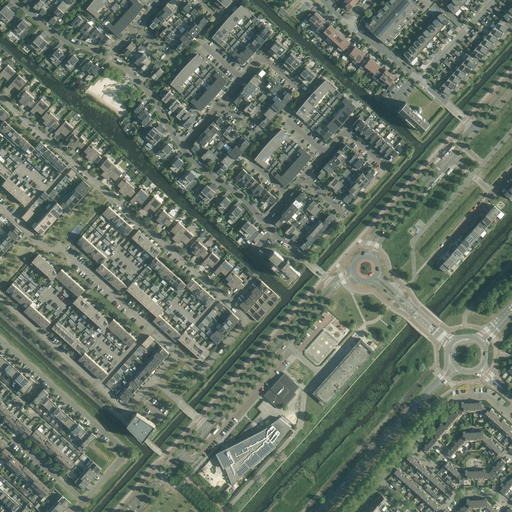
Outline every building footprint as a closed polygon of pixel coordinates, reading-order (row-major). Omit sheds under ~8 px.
[(45,2),(43,1),(41,0),(39,0),(40,0),(37,3),(37,2),(33,7),(36,9),(37,9),(38,9),(45,2)] [(72,5),(65,0),(60,0),(59,1),(61,3),(68,9),(71,7),(70,6),(71,5),(72,6),(72,5)] [(136,0),(131,0),(131,1),(134,4),(141,10),(144,6),(141,4),(140,3),(136,0)] [(179,9),(178,7),(170,0),(167,3),(168,4),(167,5),(166,4),(175,13),(179,9)] [(224,0),(218,6),(221,9),(222,8),(223,9),(222,10),(223,10),(225,7),(226,8),(226,9),(234,0),(233,0),(234,0),(233,0),(224,0)] [(353,6),(345,0),(342,4),(349,10),(353,6)] [(408,0),(390,0),(366,27),(386,45),(419,9),(408,0)] [(464,3),(460,0),(451,0),(452,0),(453,1),(452,2),(459,8),(464,3)] [(68,9),(61,3),(59,1),(56,5),(57,7),(65,13),(67,11),(66,10),(67,9),(68,10),(68,9)] [(93,1),(90,5),(97,11),(100,7),(93,1)] [(454,14),(459,8),(452,2),(451,3),(450,3),(447,5),(448,7),(447,8),(454,14)] [(115,12),(120,6),(116,3),(111,8),(115,12)] [(185,7),(182,10),(179,6),(178,7),(179,9),(181,11),(183,13),(185,14),(191,7),(190,6),(191,5),(188,3),(184,7),(185,7)] [(46,11),(49,8),(51,12),(53,10),(52,9),(49,7),(50,7),(48,5),(46,4),(40,11),(41,11),(40,12),(43,15),(47,11),(46,11)] [(134,4),(131,8),(138,14),(141,10),(134,4)] [(175,13),(166,4),(164,7),(164,8),(163,9),(163,8),(162,8),(172,17),(175,13)] [(238,8),(245,14),(244,14),(248,18),(252,13),(246,7),(245,8),(243,7),(244,7),(241,4),(238,8)] [(65,13),(57,7),(56,5),(52,9),(53,10),(61,17),(63,15),(63,14),(64,13),(64,14),(65,13)] [(97,18),(100,14),(97,11),(90,5),(87,9),(89,11),(90,11),(91,12),(97,18)] [(0,20),(0,21),(10,9),(7,7),(6,8),(5,7),(6,6),(4,8),(3,7),(0,9),(0,20)] [(131,8),(127,11),(135,18),(134,17),(138,14),(131,8)] [(172,17),(162,8),(160,11),(161,12),(160,13),(159,12),(166,19),(170,15),(171,17),(172,17)] [(186,15),(188,17),(190,19),(193,21),(194,22),(195,20),(191,18),(193,15),(194,15),(197,11),(194,8),(194,9),(192,8),(186,15)] [(245,14),(238,8),(234,12),(241,18),(244,14),(245,14)] [(10,9),(0,21),(2,19),(6,22),(6,23),(6,22),(7,23),(7,24),(14,16),(13,17),(12,16),(14,13),(13,14),(12,13),(13,12),(10,9)] [(49,21),(52,24),(53,23),(54,24),(61,17),(53,10),(51,12),(56,14),(53,17),(49,21)] [(127,11),(124,15),(131,22),(131,21),(134,18),(135,18),(127,11)] [(511,14),(508,11),(503,17),(510,23),(511,23),(511,14)] [(166,19),(159,12),(157,15),(157,16),(156,17),(156,16),(155,17),(163,23),(166,19)] [(241,18),(234,12),(230,16),(237,23),(241,18)] [(308,21),(313,25),(320,16),(316,12),(312,16),(310,13),(304,20),(307,22),(308,21)] [(80,13),(71,24),(73,26),(75,25),(76,26),(75,27),(78,25),(82,28),(86,23),(87,22),(88,21),(80,13)] [(438,18),(445,25),(450,19),(443,13),(441,14),(441,13),(437,16),(438,18)] [(124,15),(121,19),(128,25),(131,21),(131,22),(124,15)] [(237,23),(230,16),(226,21),(233,27),(237,23)] [(320,16),(313,25),(317,28),(316,30),(318,33),(324,26),(322,24),(325,20),(320,16)] [(151,25),(150,26),(153,29),(157,24),(156,24),(159,21),(162,26),(163,24),(163,23),(155,17),(150,24),(151,25)] [(201,22),(198,24),(195,20),(194,22),(202,29),(207,22),(206,21),(207,20),(204,17),(200,21),(201,22)] [(19,36),(19,37),(26,29),(24,28),(28,24),(28,23),(27,24),(24,21),(24,22),(23,21),(24,20),(23,20),(22,21),(20,18),(21,18),(20,18),(12,27),(13,27),(15,29),(17,30),(15,32),(19,36)] [(433,23),(440,30),(445,25),(438,18),(437,19),(436,19),(432,22),(433,23)] [(121,19),(117,23),(124,29),(127,25),(128,26),(128,25),(121,19)] [(500,20),(496,26),(503,32),(503,31),(505,32),(507,29),(506,28),(508,27),(500,20)] [(202,29),(194,22),(193,21),(192,21),(194,23),(191,27),(198,33),(200,30),(201,29),(202,29)] [(233,27),(226,21),(222,25),(229,31),(233,27)] [(87,22),(86,23),(82,28),(80,30),(83,32),(84,31),(85,32),(84,33),(87,31),(88,31),(91,34),(96,29),(87,22)] [(262,22),(258,26),(262,30),(269,36),(272,32),(269,30),(267,29),(268,28),(262,22)] [(110,23),(107,27),(113,32),(114,32),(115,33),(115,34),(117,36),(121,33),(114,26),(110,23)] [(114,26),(121,33),(124,29),(117,23),(114,26)] [(429,28),(428,29),(435,35),(440,30),(433,23),(432,25),(431,24),(427,27),(429,28)] [(159,34),(163,37),(163,36),(165,37),(171,30),(169,28),(167,27),(163,24),(162,26),(166,28),(164,31),(163,30),(159,34)] [(229,31),(222,25),(219,29),(226,35),(229,31)] [(327,29),(324,26),(318,33),(321,35),(323,34),(327,37),(335,29),(330,25),(327,29)] [(503,32),(496,26),(491,31),(498,37),(500,38),(502,34),(502,33),(503,32)] [(198,33),(191,27),(187,30),(185,29),(194,37),(197,35),(196,34),(197,33),(198,33)] [(96,28),(96,29),(91,34),(89,36),(92,38),(93,37),(94,38),(93,39),(93,40),(96,37),(97,38),(98,36),(101,39),(105,35),(96,28)] [(194,37),(185,29),(182,33),(191,41),(193,39),(193,38),(194,37)] [(226,35),(219,29),(215,33),(222,40),(222,39),(224,41),(227,37),(226,35)] [(335,29),(327,37),(332,42),(341,33),(338,31),(338,32),(335,29)] [(435,35),(428,29),(427,30),(426,29),(423,32),(424,34),(423,34),(430,41),(435,35)] [(262,30),(258,34),(265,40),(269,36),(262,30)] [(172,38),(175,36),(178,40),(179,38),(178,37),(176,35),(174,33),(172,31),(166,38),(167,39),(166,40),(169,43),(173,39),(172,38)] [(498,37),(491,31),(486,36),(493,43),(494,42),(495,43),(498,39),(497,39),(498,37)] [(191,41),(182,33),(178,37),(179,38),(187,45),(190,42),(189,42),(190,41),(191,41)] [(222,40),(215,33),(212,37),(214,40),(215,39),(216,40),(215,41),(218,44),(218,43),(222,46),(225,43),(224,41),(222,39),(222,40)] [(341,33),(332,42),(338,47),(345,38),(342,36),(343,35),(341,33)] [(106,34),(105,35),(101,39),(98,42),(101,44),(102,43),(103,44),(102,46),(103,46),(105,43),(106,44),(110,47),(114,42),(106,34)] [(265,40),(258,34),(254,38),(261,44),(265,40)] [(430,41),(423,34),(422,35),(421,35),(418,38),(419,39),(418,40),(426,46),(430,41)] [(33,50),(43,39),(40,37),(40,38),(38,37),(39,36),(39,35),(37,38),(36,37),(36,36),(29,44),(30,43),(31,45),(35,48),(33,50)] [(493,43),(486,36),(481,42),(488,48),(489,48),(490,48),(493,45),(492,44),(493,43)] [(179,51),(181,51),(187,45),(179,38),(178,40),(182,42),(180,45),(179,45),(175,49),(179,52),(179,51)] [(261,44),(254,38),(251,42),(249,41),(257,49),(261,44)] [(345,38),(338,47),(342,51),(341,53),(344,55),(349,49),(347,46),(350,43),(345,38)] [(43,39),(33,50),(33,51),(34,50),(39,55),(38,55),(39,55),(47,46),(46,46),(45,45),(47,43),(46,44),(45,43),(46,42),(43,39)] [(277,39),(269,47),(271,49),(270,50),(271,51),(270,52),(273,55),(282,44),(277,39)] [(426,46),(418,40),(417,41),(417,40),(413,43),(414,44),(414,45),(421,51),(426,46)] [(257,49),(249,41),(245,45),(253,53),(257,49)] [(125,53),(128,56),(132,52),(131,51),(136,46),(131,42),(124,50),(126,52),(125,53)] [(488,48),(481,42),(476,47),(483,54),(484,53),(485,54),(488,50),(487,49),(488,48)] [(282,44),(273,55),(275,57),(276,56),(278,57),(279,56),(281,57),(288,49),(282,44)] [(253,53),(245,45),(246,47),(243,51),(250,57),(253,53)] [(421,51),(414,45),(412,46),(412,45),(408,48),(409,50),(416,57),(421,51)] [(55,65),(62,57),(61,58),(60,56),(63,52),(60,50),(59,50),(58,49),(59,48),(58,49),(56,47),(56,46),(47,55),(48,56),(48,55),(50,57),(50,58),(51,58),(52,59),(51,61),(55,65)] [(352,51),(349,49),(344,55),(347,58),(348,56),(353,60),(360,51),(355,47),(352,51)] [(483,54),(476,47),(471,53),(479,59),(479,58),(481,59),(483,55),(482,55),(483,54)] [(416,57),(409,50),(408,52),(407,51),(403,54),(404,55),(404,56),(411,62),(416,57)] [(250,57),(243,51),(239,55),(246,61),(250,57)] [(359,67),(365,60),(362,58),(365,54),(360,51),(353,60),(352,62),(359,67)] [(239,55),(236,52),(232,56),(236,59),(235,59),(238,62),(239,61),(240,62),(242,65),(246,61),(239,55)] [(292,52),(284,60),(286,62),(284,63),(286,64),(285,66),(287,68),(297,57),(292,52)] [(70,72),(77,64),(76,64),(75,63),(78,59),(75,56),(74,57),(73,56),(74,55),(73,56),(71,54),(71,53),(63,62),(66,64),(65,65),(66,64),(67,66),(66,67),(70,71),(70,72)] [(140,65),(148,57),(143,53),(139,58),(135,62),(138,65),(139,64),(140,65)] [(197,54),(194,57),(200,63),(204,67),(207,63),(201,57),(201,58),(199,56),(197,54)] [(469,56),(464,61),(471,68),(471,67),(473,68),(475,64),(474,64),(476,62),(469,56)] [(148,57),(140,65),(142,67),(141,68),(144,70),(148,66),(152,61),(148,57)] [(194,57),(190,61),(197,67),(200,63),(194,57)] [(297,57),(287,68),(290,71),(291,69),(292,71),(294,69),(295,70),(303,62),(297,57)] [(85,58),(78,67),(81,70),(83,69),(84,70),(92,62),(90,60),(89,61),(85,58)] [(367,62),(365,60),(359,67),(362,70),(364,68),(368,71),(375,62),(370,58),(367,62)] [(190,61),(187,65),(194,71),(197,67),(190,61)] [(471,68),(464,61),(459,67),(466,73),(467,72),(468,73),(470,69),(471,68)] [(92,62),(84,70),(87,73),(89,72),(90,73),(98,65),(96,63),(95,65),(92,62)] [(375,62),(368,71),(373,75),(372,77),(375,79),(380,72),(377,70),(380,66),(375,62)] [(8,65),(0,73),(0,79),(4,76),(8,80),(16,72),(8,65)] [(101,68),(98,65),(90,73),(94,76),(95,75),(97,77),(104,68),(102,66),(101,68)] [(187,65),(183,68),(190,75),(194,71),(187,65)] [(306,65),(299,74),(300,75),(299,76),(300,78),(299,79),(302,81),(312,70),(306,65)] [(466,73),(459,67),(454,72),(461,78),(462,78),(463,79),(466,75),(465,74),(466,73)] [(155,72),(151,77),(154,79),(155,79),(157,80),(164,72),(160,68),(155,73),(155,72)] [(183,68),(180,72),(187,78),(190,75),(183,68)] [(260,69),(254,76),(262,83),(263,81),(259,79),(261,76),(262,76),(266,72),(262,69),(262,70),(260,69)] [(312,70),(302,81),(305,84),(306,83),(307,84),(309,82),(310,84),(317,75),(312,70)] [(382,85),(391,74),(386,70),(383,74),(380,72),(375,79),(382,85)] [(180,72),(177,76),(184,82),(187,78),(180,72)] [(217,72),(214,76),(218,79),(225,85),(227,81),(226,79),(225,79),(223,78),(224,78),(217,72)] [(461,78),(454,72),(449,77),(456,84),(457,83),(458,84),(461,80),(460,80),(461,78)] [(396,77),(391,74),(382,85),(390,91),(395,84),(392,82),(396,77)] [(19,75),(8,86),(11,89),(15,86),(19,90),(28,80),(23,75),(22,77),(19,75)] [(177,76),(173,80),(180,86),(184,82),(177,76)] [(262,83),(254,76),(252,78),(252,79),(251,80),(250,80),(257,86),(261,82),(263,84),(262,83)] [(456,84),(449,77),(444,83),(452,89),(452,88),(454,89),(456,86),(455,85),(456,84)] [(203,81),(199,78),(194,83),(198,87),(203,81)] [(269,83),(266,85),(263,81),(262,83),(263,84),(265,86),(267,88),(269,90),(275,83),(274,82),(275,81),(272,78),(268,82),(269,83)] [(218,79),(214,83),(221,89),(225,85),(218,79)] [(180,86),(173,80),(170,84),(173,86),(173,85),(175,87),(174,87),(180,93),(184,89),(180,86)] [(257,86),(250,80),(248,82),(248,83),(247,84),(254,90),(257,86)] [(322,83),(321,83),(328,90),(332,93),(335,89),(336,88),(330,83),(329,84),(327,82),(328,82),(325,80),(322,83)] [(214,83),(211,86),(218,92),(221,89),(214,83)] [(328,90),(321,83),(318,87),(325,94),(328,90)] [(452,89),(444,83),(439,88),(447,95),(447,94),(449,95),(451,91),(450,90),(452,89)] [(254,90),(247,84),(244,86),(245,87),(244,88),(243,88),(250,94),(254,90)] [(270,91),(272,92),(274,94),(278,97),(279,95),(275,93),(277,90),(278,91),(281,87),(278,84),(278,85),(276,84),(270,91)] [(211,86),(208,90),(214,96),(218,92),(211,86)] [(25,87),(18,95),(21,98),(19,100),(22,103),(31,93),(25,87)] [(166,103),(169,100),(169,99),(172,96),(173,95),(165,87),(160,92),(164,95),(164,96),(162,99),(163,98),(164,99),(163,101),(166,103)] [(325,94),(318,87),(314,92),(321,98),(325,94)] [(250,94),(243,88),(241,91),(240,92),(239,92),(247,99),(248,100),(249,100),(247,98),(250,94)] [(208,90),(204,94),(211,100),(214,96),(208,90)] [(240,99),(243,97),(246,101),(247,99),(239,92),(234,99),(235,100),(234,101),(237,104),(241,100),(240,99)] [(285,97),(282,100),(279,95),(278,97),(278,98),(286,104),(291,97),(290,96),(291,95),(288,92),(284,97),(285,97)] [(321,98),(314,92),(310,96),(317,102),(321,98)] [(31,93),(22,103),(26,106),(28,104),(31,107),(38,99),(31,93)] [(204,94),(201,98),(208,104),(211,100),(204,94)] [(180,103),(172,96),(169,99),(169,100),(172,103),(171,104),(171,105),(169,108),(170,107),(172,108),(171,109),(173,111),(175,110),(175,109),(179,104),(180,103)] [(317,102),(310,96),(306,100),(313,106),(317,102)] [(352,103),(346,97),(342,102),(344,103),(353,111),(356,107),(353,105),(351,104),(352,103)] [(194,98),(191,102),(197,107),(199,108),(198,109),(201,111),(204,108),(197,102),(197,101),(194,98)] [(197,101),(197,102),(204,108),(208,104),(201,98),(197,101)] [(286,104),(278,98),(275,102),(282,108),(284,106),(284,105),(285,104),(286,104)] [(41,99),(31,111),(34,113),(37,110),(42,114),(51,104),(46,99),(44,101),(41,99)] [(255,105),(253,104),(251,102),(248,100),(247,99),(246,101),(250,103),(248,106),(247,106),(244,110),(247,112),(248,112),(249,113),(255,106),(255,105)] [(313,106),(306,100),(303,104),(310,111),(313,106)] [(142,102),(134,111),(136,112),(135,113),(138,116),(146,108),(142,105),(144,104),(142,102)] [(282,108),(275,102),(271,106),(270,104),(269,104),(279,112),(281,110),(280,109),(281,108),(282,109),(282,108)] [(421,116),(418,113),(420,111),(421,110),(421,109),(420,108),(419,108),(418,108),(418,109),(418,110),(416,111),(415,110),(406,102),(405,103),(405,102),(401,106),(401,107),(398,110),(398,111),(412,123),(410,125),(411,125),(412,123),(422,132),(421,131),(424,127),(426,129),(425,128),(424,127),(428,123),(429,124),(429,123),(421,116)] [(353,111),(344,103),(340,108),(342,109),(349,115),(353,111)] [(188,112),(179,104),(175,109),(175,110),(178,112),(178,113),(179,113),(176,116),(177,116),(178,115),(179,116),(178,117),(180,120),(182,118),(187,113),(188,112)] [(279,112),(269,104),(266,108),(275,116),(277,114),(277,113),(278,112),(278,113),(279,112)] [(310,111),(303,104),(299,109),(306,115),(310,111)] [(256,114),(259,111),(262,115),(263,113),(262,112),(260,110),(258,108),(256,107),(250,114),(251,114),(250,115),(253,118),(257,114),(256,114)] [(146,108),(138,116),(140,118),(140,117),(143,120),(149,114),(146,111),(147,109),(146,108)] [(275,116),(266,108),(262,112),(263,113),(271,120),(274,118),(273,117),(274,116),(275,117),(275,116)] [(49,109),(42,117),(45,120),(43,122),(47,125),(56,115),(49,109)] [(306,115),(299,109),(296,113),(298,115),(299,115),(300,116),(299,117),(302,119),(302,118),(306,122),(309,118),(306,115)] [(349,115),(342,109),(338,113),(345,120),(349,115)] [(5,111),(0,116),(0,118),(3,121),(4,121),(6,119),(9,114),(5,111)] [(345,120),(338,113),(336,112),(333,116),(341,124),(345,120)] [(195,120),(187,113),(182,118),(185,121),(186,122),(183,124),(184,125),(185,124),(186,125),(185,126),(188,128),(195,120)] [(265,127),(271,120),(263,113),(262,115),(266,118),(264,120),(263,120),(260,124),(263,127),(264,126),(265,127)] [(143,120),(142,122),(143,124),(144,123),(147,126),(153,120),(150,117),(151,115),(149,114),(143,120)] [(56,115),(47,125),(50,128),(52,126),(55,129),(62,121),(56,115)] [(341,124),(333,116),(329,120),(338,128),(341,124)] [(218,117),(211,123),(219,130),(221,128),(216,126),(219,123),(219,124),(223,120),(220,117),(219,118),(218,117)] [(359,118),(353,124),(356,127),(355,129),(357,130),(358,129),(366,120),(364,122),(363,120),(362,121),(359,118)] [(65,120),(55,132),(58,135),(61,132),(66,136),(73,128),(65,120)] [(338,128),(329,120),(325,124),(334,132),(338,128)] [(358,129),(361,132),(360,133),(362,135),(363,133),(371,125),(370,125),(369,126),(367,124),(369,123),(366,120),(358,129)] [(219,130),(211,123),(209,126),(210,126),(209,128),(208,127),(215,134),(219,130)] [(7,124),(0,132),(0,133),(4,136),(11,127),(7,124)] [(334,132),(325,124),(321,129),(330,136),(334,132)] [(226,130),(224,133),(221,128),(219,130),(223,134),(225,135),(226,137),(227,137),(233,130),(232,129),(233,128),(229,125),(226,130)] [(363,133),(366,136),(365,137),(367,139),(368,138),(374,131),(372,129),(374,128),(371,125),(363,133)] [(11,127),(4,136),(7,140),(15,131),(11,127)] [(150,128),(143,137),(148,142),(158,131),(155,128),(154,129),(153,129),(154,127),(152,130),(150,128)] [(215,134),(208,127),(205,130),(206,130),(205,132),(204,131),(213,139),(212,138),(215,134)] [(330,136),(321,129),(320,127),(316,131),(320,134),(319,135),(322,137),(323,136),(324,137),(324,138),(326,140),(330,136)] [(283,132),(284,131),(281,129),(278,132),(285,139),(284,139),(288,142),(291,138),(285,133),(283,132)] [(15,131),(7,140),(11,143),(19,134),(15,131)] [(73,131),(66,139),(70,142),(68,144),(71,147),(73,145),(81,136),(81,135),(80,137),(73,131)] [(158,131),(148,142),(154,147),(161,138),(160,137),(162,135),(162,134),(161,135),(160,134),(161,133),(158,131)] [(213,139),(204,131),(202,134),(201,136),(201,135),(200,135),(210,143),(213,139)] [(228,138),(230,140),(231,142),(232,141),(234,144),(235,145),(237,143),(232,140),(235,138),(239,134),(236,131),(235,132),(234,131),(228,138)] [(368,138),(371,140),(370,142),(372,143),(373,142),(380,134),(379,135),(377,133),(377,134),(374,131),(368,138)] [(285,139),(278,132),(274,136),(281,142),(284,139),(285,139)] [(390,133),(385,137),(390,142),(394,137),(390,133)] [(19,134),(11,143),(15,146),(23,138),(19,134)] [(373,142),(376,145),(375,146),(376,148),(378,146),(384,139),(382,138),(383,136),(380,134),(373,142)] [(210,143),(200,135),(198,138),(199,138),(198,140),(197,139),(205,146),(206,148),(206,147),(204,146),(208,142),(209,144),(210,143)] [(73,145),(76,147),(78,145),(82,148),(86,143),(84,141),(85,139),(81,136),(73,145)] [(281,142),(274,136),(271,140),(278,146),(281,142)] [(23,138),(15,146),(19,150),(26,141),(23,138)] [(192,148),(191,149),(195,151),(198,147),(200,144),(203,148),(205,146),(197,139),(191,147),(192,148)] [(378,146),(381,149),(380,151),(381,152),(383,151),(382,151),(389,144),(387,142),(387,143),(384,140),(384,139),(378,146)] [(242,144),(240,147),(237,143),(235,145),(243,152),(249,144),(248,144),(249,143),(245,140),(242,144)] [(278,146),(271,140),(267,144),(274,150),(278,146)] [(22,153),(30,144),(26,141),(19,150),(22,153)] [(40,142),(34,148),(33,149),(34,149),(37,152),(44,145),(40,142)] [(165,142),(159,148),(162,151),(160,153),(166,158),(171,153),(169,152),(172,148),(172,147),(172,148),(169,145),(169,146),(167,145),(168,144),(167,145),(165,142)] [(91,143),(84,151),(88,154),(86,156),(89,159),(98,149),(91,143)] [(30,144),(22,153),(26,157),(34,149),(33,149),(34,148),(30,144)] [(243,152),(235,145),(234,144),(236,145),(232,149),(240,156),(242,153),(241,153),(242,151),(243,152)] [(274,150),(267,144),(264,148),(271,154),(274,150)] [(344,144),(338,151),(345,157),(346,158),(347,156),(343,154),(346,150),(347,150),(349,147),(346,144),(345,145),(344,144)] [(382,151),(383,151),(386,154),(384,155),(386,157),(388,155),(387,155),(395,147),(394,148),(392,147),(389,144),(382,151)] [(44,145),(37,152),(41,155),(39,157),(40,157),(47,149),(44,145)] [(205,153),(201,157),(204,160),(205,159),(206,160),(212,153),(210,151),(209,150),(208,150),(206,148),(205,146),(203,148),(208,151),(205,153)] [(308,153),(301,147),(298,151),(302,154),(309,160),(311,156),(309,154),(309,155),(307,153),(308,153)] [(387,155),(388,155),(391,158),(389,159),(391,161),(399,153),(397,151),(398,150),(395,147),(387,155)] [(271,154),(264,148),(261,151),(267,158),(271,154)] [(47,149),(40,157),(43,161),(51,152),(47,149)] [(98,149),(89,159),(92,162),(94,159),(97,163),(102,158),(99,156),(101,154),(97,150),(98,149)] [(240,156),(232,149),(229,153),(236,160),(238,157),(239,155),(239,156),(240,156)] [(267,158),(261,151),(257,155),(264,161),(267,158)] [(345,157),(338,151),(335,154),(336,154),(335,155),(334,155),(343,163),(341,161),(345,157)] [(51,152),(43,161),(45,159),(49,162),(47,164),(55,155),(51,152)] [(236,160),(229,153),(225,157),(232,164),(235,161),(234,161),(235,159),(236,160)] [(352,158),(350,160),(347,156),(346,158),(349,161),(351,163),(353,165),(359,158),(358,157),(359,156),(356,153),(352,157),(352,158)] [(207,163),(211,166),(214,161),(216,158),(219,163),(221,161),(220,160),(217,158),(217,157),(215,156),(213,154),(207,161),(208,162),(207,163)] [(302,154),(298,158),(305,164),(309,160),(302,154)] [(55,155),(47,164),(51,167),(59,159),(55,155)] [(264,161),(257,155),(254,159),(257,161),(259,162),(258,162),(264,168),(268,164),(264,161)] [(343,163),(334,155),(331,157),(332,158),(331,159),(330,159),(339,167),(343,163)] [(176,156),(169,163),(170,163),(172,165),(170,168),(171,167),(175,171),(174,171),(175,172),(175,171),(177,173),(176,173),(182,167),(181,168),(179,166),(183,162),(180,160),(179,160),(178,159),(179,158),(178,159),(175,157),(176,156)] [(232,164),(225,157),(222,161),(220,160),(221,161),(229,168),(231,165),(230,165),(232,163),(232,164)] [(107,158),(100,166),(105,170),(101,174),(105,177),(115,165),(107,158)] [(305,164),(298,158),(295,162),(302,168),(305,164)] [(59,159),(51,167),(51,168),(53,166),(56,169),(55,171),(63,162),(59,159)] [(339,167),(330,159),(328,161),(329,162),(328,163),(327,163),(334,169),(337,166),(339,167)] [(354,166),(356,168),(358,169),(361,171),(361,172),(363,170),(359,168),(362,164),(363,164),(365,162),(362,159),(361,160),(360,159),(354,166)] [(222,174),(229,168),(221,161),(219,163),(224,165),(221,168),(221,167),(217,171),(220,174),(221,173),(222,174)] [(63,162),(55,171),(59,174),(67,166),(63,162)] [(302,168),(295,162),(292,165),(298,172),(302,168)] [(334,169),(327,163),(324,166),(325,166),(324,167),(323,167),(330,174),(334,169)] [(9,168),(5,165),(0,170),(0,174),(2,176),(9,168)] [(123,172),(115,165),(105,177),(108,180),(111,176),(116,180),(123,172)] [(298,172),(292,165),(288,169),(295,175),(298,172)] [(323,167),(317,174),(319,175),(318,176),(321,179),(323,176),(327,172),(329,176),(331,174),(330,174),(323,167)] [(370,170),(366,175),(363,170),(361,172),(369,179),(375,172),(374,171),(375,170),(372,167),(369,170),(370,170)] [(2,176),(5,180),(7,178),(8,178),(12,173),(13,172),(9,168),(2,176)] [(75,174),(71,169),(67,174),(72,178),(75,174)] [(192,179),(195,175),(192,173),(191,173),(190,172),(191,171),(190,172),(188,170),(188,169),(180,178),(180,179),(180,178),(183,180),(182,181),(183,181),(183,180),(184,182),(183,184),(187,187),(187,188),(190,190),(190,191),(197,183),(196,183),(194,181),(194,180),(193,181),(192,179)] [(243,179),(247,181),(247,182),(251,176),(243,169),(236,177),(238,179),(239,178),(241,180),(242,178),(243,179)] [(295,175),(288,169),(285,173),(292,179),(295,175)] [(369,179),(361,172),(361,171),(360,172),(362,173),(359,177),(357,175),(366,184),(368,181),(367,180),(369,179),(369,180),(369,179)] [(281,177),(278,173),(275,177),(281,183),(281,182),(283,184),(282,184),(285,186),(288,183),(281,177)] [(292,179),(285,173),(281,177),(288,183),(292,179)] [(330,182),(327,185),(330,188),(331,187),(332,188),(338,181),(337,179),(335,177),(331,174),(329,176),(334,178),(330,182)] [(366,184),(357,175),(353,179),(362,188),(365,185),(364,184),(365,183),(366,184)] [(260,184),(251,176),(247,182),(247,181),(244,184),(246,187),(248,185),(249,187),(251,185),(251,186),(253,184),(256,187),(260,184)] [(125,177),(118,185),(121,188),(119,190),(122,193),(131,183),(125,177)] [(5,180),(3,182),(1,184),(2,185),(5,188),(11,181),(8,178),(7,178),(5,180)] [(362,188),(353,179),(355,181),(351,185),(359,192),(361,189),(360,188),(361,187),(362,188)] [(83,180),(79,184),(86,191),(90,187),(83,180)] [(11,181),(5,188),(9,191),(15,184),(11,181)] [(334,190),(337,193),(339,191),(339,190),(343,186),(345,190),(347,188),(343,185),(344,185),(342,183),(340,182),(333,189),(334,190)] [(131,183),(122,193),(126,196),(128,194),(131,197),(138,189),(131,183)] [(15,184),(9,191),(13,195),(19,188),(15,184)] [(86,191),(79,184),(75,189),(83,196),(86,191)] [(268,191),(260,184),(256,187),(252,192),(255,194),(256,193),(257,194),(259,193),(260,193),(263,196),(268,191)] [(201,200),(211,189),(208,186),(207,188),(206,187),(207,186),(207,185),(205,188),(204,187),(204,186),(196,195),(201,200)] [(359,192),(351,185),(348,189),(355,195),(357,193),(357,192),(358,191),(358,192),(359,192)] [(19,188),(13,195),(16,198),(23,191),(19,188)] [(141,188),(131,200),(134,203),(137,199),(142,204),(151,194),(145,189),(144,191),(141,188)] [(346,196),(343,199),(346,202),(347,201),(348,202),(355,195),(348,189),(347,188),(345,190),(350,193),(346,197),(346,196)] [(83,196),(75,189),(71,193),(69,191),(79,200),(83,196)] [(211,189),(201,200),(202,200),(207,205),(206,205),(207,205),(215,196),(214,196),(213,195),(215,193),(215,192),(214,194),(213,193),(214,191),(211,189)] [(23,191),(16,198),(20,202),(27,195),(23,191)] [(49,196),(48,195),(44,191),(40,196),(45,200),(49,196)] [(56,195),(55,193),(52,191),(48,195),(49,196),(52,199),(56,195)] [(79,200),(69,191),(66,196),(75,204),(79,200)] [(276,199),(268,191),(263,196),(260,199),(263,201),(264,200),(266,202),(267,200),(268,201),(269,199),(273,202),(276,199)] [(509,202),(511,198),(511,195),(507,191),(503,196),(509,202)] [(302,192),(295,198),(303,205),(305,203),(300,201),(304,197),(307,195),(304,192),(303,193),(302,192)] [(27,195),(20,202),(24,205),(30,198),(27,195)] [(223,195),(215,204),(215,205),(215,204),(218,206),(217,207),(218,207),(220,208),(218,210),(222,214),(229,206),(228,207),(227,205),(230,201),(227,199),(225,198),(226,197),(225,198),(223,196),(223,195)] [(45,200),(40,196),(36,200),(39,203),(41,204),(45,200)] [(75,204),(66,196),(62,200),(71,208),(75,204)] [(154,196),(144,208),(147,211),(150,207),(155,211),(162,203),(154,196)] [(303,205),(295,198),(293,201),(292,203),(292,202),(291,202),(300,210),(301,210),(299,209),(302,205),(304,207),(304,206),(303,205)] [(62,200),(58,204),(64,209),(67,213),(71,208),(62,200)] [(311,204),(307,208),(305,203),(303,205),(304,206),(307,209),(306,209),(308,210),(310,212),(316,205),(315,204),(316,203),(313,200),(311,203),(311,204)] [(58,204),(56,202),(52,207),(51,205),(60,214),(64,209),(58,204)] [(300,210),(291,202),(289,205),(290,205),(289,207),(288,206),(297,214),(300,210)] [(235,204),(226,214),(227,213),(229,215),(229,216),(231,217),(230,219),(234,223),(233,223),(234,223),(241,215),(240,215),(240,216),(238,214),(242,210),(241,210),(239,208),(238,208),(237,207),(238,206),(237,207),(234,205),(235,205),(235,204)] [(60,214),(51,205),(47,209),(56,218),(60,214)] [(501,211),(494,205),(490,210),(496,216),(501,211)] [(101,215),(105,219),(113,210),(109,207),(109,206),(101,215)] [(297,214),(288,206),(285,209),(286,210),(285,211),(284,210),(291,217),(295,213),(297,215),(297,214)] [(311,213),(313,215),(315,217),(315,216),(319,220),(321,218),(316,215),(320,211),(320,212),(323,209),(320,206),(319,207),(318,206),(311,213)] [(30,217),(33,213),(29,208),(25,213),(30,217)] [(56,218),(47,209),(43,214),(52,222),(56,218)] [(156,219),(160,222),(169,212),(168,213),(163,210),(162,211),(159,209),(155,214),(158,217),(156,219)] [(113,210),(105,219),(109,222),(117,214),(113,210)] [(291,217),(284,210),(282,213),(282,214),(281,215),(281,214),(288,221),(291,217)] [(492,221),(496,216),(490,210),(485,215),(492,221)] [(169,212),(160,222),(163,225),(165,223),(168,226),(175,218),(169,212)] [(30,217),(25,213),(21,217),(26,221),(30,217)] [(52,222),(43,214),(39,218),(49,226),(52,222)] [(117,214),(109,222),(113,226),(121,217),(117,214)] [(275,224),(278,226),(281,224),(280,223),(284,219),(287,223),(288,222),(288,221),(281,214),(275,222),(276,223),(275,224)] [(327,218),(323,222),(321,218),(319,220),(320,220),(327,227),(332,220),(331,219),(332,218),(329,215),(327,217),(327,218)] [(488,226),(492,221),(485,215),(481,220),(488,226)] [(121,217),(113,226),(117,230),(125,221),(121,217)] [(49,226),(39,218),(41,220),(37,224),(45,231),(49,226)] [(327,227),(320,220),(316,224),(314,223),(323,231),(326,228),(325,228),(326,226),(327,227)] [(484,230),(488,226),(481,220),(477,224),(484,230)] [(125,221),(117,230),(121,233),(129,224),(125,221)] [(244,222),(236,231),(237,231),(242,236),(252,225),(249,222),(248,223),(247,222),(248,221),(245,224),(244,223),(244,222)] [(172,238),(175,241),(188,227),(186,228),(178,222),(171,230),(176,234),(172,238)] [(287,229),(285,232),(288,235),(289,234),(290,235),(296,228),(294,226),(292,225),(288,222),(287,223),(291,226),(288,230),(287,229)] [(323,231),(314,223),(311,227),(320,235),(322,232),(321,232),(322,231),(323,231)] [(13,224),(9,228),(18,236),(21,232),(13,224)] [(45,231),(37,224),(33,228),(41,235),(45,231)] [(129,224),(121,233),(125,237),(133,228),(129,224)] [(479,235),(484,230),(477,224),(473,229),(479,235)] [(252,225),(242,236),(247,240),(247,241),(255,232),(254,231),(256,229),(256,228),(255,229),(254,228),(255,227),(252,225)] [(188,227),(175,241),(178,243),(182,240),(186,244),(194,236),(190,232),(192,230),(188,227)] [(320,235),(311,227),(307,231),(316,239),(318,236),(319,235),(320,235)] [(18,236),(9,228),(11,230),(7,233),(5,232),(14,240),(18,236)] [(291,238),(294,241),(297,238),(296,238),(300,233),(303,238),(304,236),(303,235),(301,233),(301,232),(299,231),(297,229),(291,236),(292,237),(291,238)] [(475,240),(479,235),(473,229),(469,234),(475,240)] [(130,239),(134,242),(142,234),(138,230),(130,239)] [(316,239),(307,231),(303,235),(304,236),(312,243),(315,240),(314,240),(315,239),(316,239)] [(14,240),(5,232),(2,236),(10,244),(14,240)] [(142,234),(134,242),(138,246),(146,237),(142,234)] [(475,240),(469,234),(465,238),(471,244),(475,240)] [(77,242),(81,246),(87,239),(83,235),(76,242),(77,242)] [(10,244),(2,236),(0,237),(0,241),(7,248),(10,244)] [(303,244),(301,246),(304,249),(305,248),(306,249),(312,243),(304,236),(303,238),(307,240),(304,244),(303,244)] [(146,237),(138,246),(140,244),(144,247),(150,240),(146,237)] [(192,251),(195,254),(204,244),(198,238),(190,246),(194,249),(192,251)] [(471,244),(465,238),(460,243),(467,249),(471,244)] [(87,239),(81,246),(85,250),(91,243),(87,239)] [(150,240),(144,247),(147,251),(146,252),(146,253),(154,244),(150,240)] [(91,243),(85,250),(89,253),(95,246),(91,243)] [(467,249),(460,243),(456,248),(463,254),(467,249)] [(97,244),(95,246),(89,253),(93,257),(101,248),(97,244)] [(154,244),(146,253),(150,256),(157,247),(154,244)] [(204,244),(195,254),(198,257),(200,255),(204,258),(208,253),(206,251),(207,249),(203,245),(204,244)] [(157,247),(150,256),(153,259),(156,257),(161,251),(157,247)] [(101,248),(93,257),(97,260),(105,252),(101,248)] [(463,254),(456,248),(452,253),(458,258),(463,254)] [(105,252),(97,260),(101,264),(102,263),(104,261),(106,258),(108,256),(109,255),(105,252)] [(201,264),(205,267),(208,263),(213,267),(220,259),(212,252),(201,264)] [(276,252),(271,258),(275,262),(272,266),(285,278),(289,274),(293,278),(298,272),(289,264),(288,264),(290,261),(288,260),(286,262),(285,261),(285,260),(276,252)] [(458,258),(452,253),(448,257),(454,263),(458,258)] [(31,263),(35,267),(43,258),(39,254),(31,263)] [(153,259),(148,266),(152,269),(160,260),(156,257),(153,259)] [(454,263),(448,257),(444,262),(450,268),(454,263)] [(43,258),(35,267),(39,270),(47,261),(43,258)] [(160,260),(152,269),(153,268),(157,271),(163,264),(160,260)] [(214,271),(218,274),(221,271),(226,275),(233,267),(225,260),(214,271)] [(47,261),(39,270),(43,274),(51,265),(47,261)] [(96,269),(100,273),(105,267),(108,264),(104,261),(102,263),(101,264),(96,269)] [(450,268),(444,262),(439,267),(446,273),(450,268)] [(163,264),(157,271),(161,274),(167,267),(163,264)] [(51,265),(43,274),(45,272),(48,275),(47,277),(55,269),(51,265)] [(105,267),(100,273),(104,276),(109,270),(105,267)] [(167,267),(161,274),(165,278),(171,271),(167,267)] [(109,270),(104,276),(107,280),(113,273),(115,271),(111,268),(109,270)] [(253,274),(247,268),(244,271),(250,277),(253,274)] [(55,269),(47,277),(51,281),(52,280),(56,276),(55,276),(59,272),(55,269)] [(62,269),(59,272),(55,276),(56,276),(59,280),(66,273),(62,269)] [(233,270),(226,278),(229,281),(227,283),(231,286),(240,276),(233,270)] [(171,271),(165,278),(169,281),(175,274),(171,271)] [(66,273),(59,280),(63,283),(69,276),(66,273)] [(113,273),(107,280),(111,283),(117,277),(113,273)] [(175,274),(169,281),(172,284),(179,277),(175,274)] [(69,276),(63,283),(67,286),(73,279),(69,276)] [(240,276),(231,286),(234,289),(236,287),(239,290),(244,285),(241,283),(243,281),(239,277),(240,276)] [(117,277),(111,283),(115,287),(121,280),(117,277)] [(171,286),(175,290),(182,281),(179,277),(172,284),(171,286)] [(192,278),(186,284),(186,285),(184,287),(188,290),(189,288),(196,282),(192,278)] [(73,279),(67,286),(71,290),(77,283),(76,282),(73,279)] [(121,280),(115,287),(119,290),(124,284),(121,280)] [(10,294),(18,285),(18,284),(17,283),(16,282),(15,282),(14,282),(14,281),(13,283),(6,290),(10,294)] [(182,281),(175,290),(174,290),(178,293),(179,293),(184,287),(186,285),(186,284),(182,281)] [(261,281),(257,286),(275,302),(279,297),(261,281)] [(133,282),(128,287),(127,289),(130,292),(137,285),(133,282)] [(196,282),(189,288),(193,292),(199,285),(196,282)] [(77,283),(71,290),(74,293),(81,286),(80,286),(77,283)] [(124,284),(119,290),(123,293),(127,289),(128,287),(124,284)] [(18,285),(10,294),(11,294),(14,297),(15,297),(22,289),(18,285)] [(137,285),(130,292),(134,296),(141,289),(137,285)] [(199,285),(193,292),(190,295),(194,298),(197,295),(203,288),(199,285)] [(81,286),(74,293),(78,296),(78,297),(80,295),(82,293),(85,290),(84,290),(81,286)] [(275,302),(257,286),(252,291),(271,307),(275,302)] [(203,288),(197,295),(201,299),(207,292),(203,288)] [(22,289),(15,297),(15,298),(18,301),(26,292),(22,289)] [(141,289),(134,296),(138,299),(144,292),(141,289)] [(271,307),(252,291),(248,296),(266,312),(271,307)] [(26,292),(18,301),(19,301),(22,304),(23,305),(30,296),(26,292)] [(144,292),(138,299),(142,303),(148,296),(144,292)] [(207,292),(201,299),(204,302),(203,304),(211,295),(207,292)] [(78,296),(74,301),(73,302),(77,305),(84,298),(83,298),(80,295),(78,297),(78,296)] [(211,295),(203,304),(207,307),(215,299),(211,295)] [(23,305),(26,308),(27,308),(30,304),(31,304),(33,302),(35,300),(30,296),(23,305)] [(148,296),(142,303),(146,306),(152,299),(148,296)] [(266,312),(248,296),(244,300),(262,316),(266,312)] [(80,311),(87,302),(84,299),(84,298),(77,305),(76,307),(80,311)] [(152,299),(146,306),(149,309),(156,302),(152,299)] [(262,316),(244,300),(239,305),(252,317),(252,316),(254,318),(258,321),(262,316)] [(27,308),(26,308),(24,310),(24,311),(28,314),(28,315),(35,308),(37,305),(33,302),(31,304),(30,304),(27,308)] [(87,302),(80,311),(83,314),(91,305),(88,302),(87,302)] [(156,302),(149,309),(153,313),(159,306),(156,302)] [(91,305),(83,314),(87,317),(89,316),(95,309),(95,308),(91,305)] [(159,306),(153,313),(157,316),(159,314),(159,315),(164,309),(159,306)] [(35,308),(28,315),(32,318),(40,309),(38,311),(35,308)] [(40,309),(32,318),(36,321),(36,322),(44,313),(40,309)] [(95,309),(89,316),(93,319),(99,312),(95,309)] [(213,310),(209,314),(212,317),(213,318),(217,314),(213,310)] [(230,311),(227,315),(235,323),(239,319),(230,311)] [(99,312),(93,319),(96,322),(103,315),(102,315),(99,312)] [(44,313),(36,322),(40,325),(48,317),(48,316),(46,318),(43,315),(44,313)] [(157,316),(153,321),(157,324),(163,318),(159,315),(159,314),(157,316)] [(103,315),(96,322),(100,326),(98,327),(99,328),(106,319),(103,316),(103,315)] [(235,323),(227,315),(223,319),(232,327),(235,323)] [(48,317),(40,325),(40,326),(44,329),(45,329),(52,320),(48,317)] [(163,318),(157,324),(161,328),(166,321),(163,318)] [(210,322),(205,318),(201,322),(205,325),(206,326),(210,322)] [(59,319),(52,328),(53,328),(56,331),(62,325),(63,323),(59,319)] [(106,319),(99,328),(103,331),(103,330),(107,326),(110,322),(107,319),(106,319)] [(113,319),(110,322),(107,326),(111,329),(117,322),(114,319),(113,319)] [(232,327),(223,319),(223,320),(225,321),(221,325),(228,331),(232,327)] [(166,321),(161,328),(165,331),(170,325),(166,321)] [(117,322),(111,329),(115,333),(121,326),(121,325),(117,322)] [(62,325),(56,331),(60,334),(60,335),(65,328),(62,325)] [(170,325),(165,331),(168,334),(174,328),(170,325)] [(228,331),(221,325),(218,329),(216,327),(216,328),(224,336),(228,331)] [(121,326),(115,333),(119,336),(125,329),(121,326)] [(65,328),(60,335),(63,338),(64,338),(69,332),(65,328)] [(174,328),(168,334),(172,338),(178,332),(174,328)] [(224,336),(216,328),(212,332),(221,340),(224,336)] [(125,329),(119,336),(122,339),(129,332),(128,332),(125,329)] [(71,330),(69,332),(64,338),(67,341),(73,335),(75,333),(71,330)] [(185,331),(181,335),(182,335),(178,339),(179,339),(182,342),(189,335),(185,331)] [(129,332),(122,339),(126,343),(132,336),(129,333),(129,332)] [(178,332),(172,338),(176,341),(179,339),(178,339),(182,335),(181,335),(178,332)] [(221,340),(212,332),(208,336),(211,338),(213,340),(216,343),(217,344),(221,340)] [(189,335),(182,342),(186,346),(193,339),(195,337),(191,333),(189,335)] [(73,335),(67,341),(68,342),(71,345),(77,339),(73,335)] [(154,340),(149,335),(146,340),(150,344),(154,340)] [(132,336),(126,343),(130,346),(136,339),(133,336),(132,336)] [(77,339),(71,345),(75,348),(81,342),(77,339)] [(193,339),(186,346),(190,349),(197,342),(193,339)] [(374,350),(362,340),(361,339),(357,343),(358,345),(348,356),(347,358),(347,357),(327,380),(326,382),(325,381),(317,391),(315,393),(318,396),(317,397),(322,402),(324,401),(326,403),(336,392),(337,393),(338,391),(336,389),(337,388),(338,390),(358,368),(356,367),(358,364),(360,366),(374,350)] [(150,344),(146,340),(142,344),(147,348),(150,344)] [(81,342),(75,348),(79,351),(79,352),(84,345),(81,342)] [(197,342),(190,349),(195,353),(202,344),(201,346),(197,342)] [(79,352),(83,355),(85,352),(85,353),(88,349),(89,348),(91,346),(87,343),(84,345),(79,352)] [(143,352),(147,348),(142,344),(138,348),(143,352)] [(202,344),(195,353),(199,357),(206,348),(202,344)] [(160,345),(156,349),(165,357),(168,353),(169,353),(160,345)] [(143,352),(138,348),(135,352),(138,355),(139,356),(143,352)] [(206,348),(199,357),(203,360),(211,352),(206,348)] [(165,357),(156,349),(153,353),(161,361),(162,361),(165,357)] [(83,355),(81,357),(79,359),(82,363),(89,356),(85,353),(85,352),(83,355)] [(161,361),(153,353),(149,357),(158,365),(161,361)] [(89,356),(82,363),(83,363),(86,366),(93,359),(89,356)] [(158,365),(149,357),(145,361),(154,369),(158,365)] [(93,359),(86,366),(86,367),(90,370),(96,363),(93,359)] [(154,369),(145,361),(142,365),(151,373),(154,369)] [(8,362),(1,370),(5,373),(12,365),(8,362)] [(96,363),(90,370),(94,373),(100,366),(96,363)] [(128,368),(126,365),(124,364),(120,368),(124,371),(125,372),(128,368)] [(12,365),(5,373),(9,377),(16,369),(12,365)] [(151,373),(142,365),(138,369),(147,377),(150,373),(151,373)] [(100,366),(94,373),(98,377),(104,370),(100,366)] [(16,369),(9,377),(13,381),(20,372),(16,369)] [(147,377),(138,369),(135,373),(143,381),(147,378),(147,377)] [(104,370),(98,377),(101,380),(102,380),(108,373),(104,370)] [(20,372),(13,381),(17,384),(24,376),(20,372)] [(121,376),(117,372),(113,376),(115,377),(115,378),(118,380),(121,376)] [(143,381),(135,373),(131,377),(140,385),(143,382),(143,381)] [(284,373),(263,395),(279,409),(284,404),(286,405),(296,394),(294,392),(299,386),(284,373)] [(24,376),(17,384),(20,388),(22,386),(28,380),(28,379),(24,376)] [(22,386),(20,388),(25,392),(34,381),(30,377),(28,379),(28,380),(22,386)] [(140,385),(131,377),(127,381),(136,389),(139,386),(140,385)] [(106,384),(110,388),(114,384),(109,380),(106,384)] [(136,389),(127,381),(124,385),(132,393),(133,393),(136,390),(136,389)] [(132,393),(124,385),(120,389),(129,397),(132,394),(132,393)] [(35,398),(33,401),(37,405),(40,402),(39,402),(45,395),(46,395),(48,393),(43,389),(40,393),(35,398)] [(129,398),(129,397),(120,389),(116,394),(125,402),(129,398)] [(39,402),(40,402),(44,405),(49,399),(46,395),(45,395),(39,402)] [(49,399),(44,405),(48,409),(53,402),(49,399)] [(493,410),(491,408),(489,411),(489,410),(488,411),(482,405),(481,405),(481,401),(479,401),(479,402),(475,403),(471,403),(472,411),(480,411),(480,412),(486,418),(486,417),(489,420),(492,422),(492,423),(498,428),(499,428),(505,433),(504,434),(507,437),(511,432),(510,430),(511,427),(511,426),(510,427),(504,421),(505,421),(503,419),(501,422),(498,419),(500,417),(499,415),(498,416),(492,411),(493,410)] [(53,402),(48,409),(52,412),(57,406),(53,402)] [(454,412),(452,410),(450,412),(451,413),(446,419),(445,418),(444,419),(447,422),(444,425),(441,423),(440,424),(440,425),(435,431),(434,430),(433,432),(436,434),(435,436),(439,440),(442,437),(442,436),(447,430),(448,431),(453,425),(452,424),(455,421),(456,423),(457,422),(456,421),(458,418),(459,419),(464,413),(463,412),(464,412),(472,411),(471,403),(463,403),(463,402),(461,402),(461,406),(456,412),(455,411),(454,412)] [(57,406),(52,412),(56,416),(61,410),(57,406)] [(6,407),(0,413),(0,415),(3,418),(10,411),(9,411),(5,408),(6,407)] [(61,410),(56,416),(60,420),(65,413),(61,410)] [(3,418),(2,419),(7,423),(14,415),(10,411),(3,418)] [(65,413),(60,420),(64,423),(69,417),(65,413)] [(145,417),(137,413),(130,422),(127,425),(143,440),(147,436),(153,429),(154,427),(156,425),(155,424),(148,420),(147,422),(143,419),(145,417)] [(14,415),(7,423),(11,427),(12,426),(18,418),(14,415)] [(292,425),(293,423),(282,416),(281,418),(292,425)] [(69,417),(64,423),(68,427),(74,420),(69,417)] [(12,426),(16,430),(23,422),(22,423),(18,419),(19,419),(18,418),(12,426)] [(278,444),(291,427),(280,418),(264,429),(219,452),(216,454),(224,468),(225,468),(232,485),(278,444)] [(74,420),(68,427),(72,430),(78,424),(74,420)] [(23,422),(16,430),(20,434),(27,426),(23,422)] [(78,424),(72,430),(76,434),(82,428),(78,424)] [(27,426),(20,434),(21,435),(21,436),(25,439),(28,435),(27,435),(32,430),(27,426)] [(37,428),(30,437),(34,440),(41,432),(37,428)] [(82,428),(76,434),(80,438),(86,431),(82,428)] [(86,431),(80,438),(84,441),(90,435),(89,435),(86,431)] [(481,431),(481,432),(473,432),(473,441),(482,440),(482,441),(481,441),(484,444),(489,439),(484,434),(483,434),(483,431),(481,431)] [(41,432),(34,440),(38,444),(45,436),(41,432)] [(84,441),(81,444),(85,448),(96,436),(91,432),(89,435),(90,435),(84,441)] [(462,436),(458,441),(463,445),(465,442),(465,441),(473,441),(473,432),(465,433),(465,432),(463,432),(463,436),(462,436)] [(45,436),(38,444),(42,448),(43,447),(42,447),(50,439),(49,439),(45,436)] [(432,439),(429,442),(433,446),(436,443),(439,440),(435,436),(433,437),(432,437),(431,438),(432,439)] [(42,447),(43,447),(46,451),(54,443),(50,439),(42,447)] [(490,440),(489,439),(484,444),(487,447),(488,446),(491,449),(495,445),(492,442),(493,441),(491,440),(490,440)] [(455,444),(452,447),(457,451),(459,448),(460,448),(463,445),(458,441),(456,442),(454,443),(455,444)] [(433,446),(429,442),(427,445),(426,444),(424,446),(425,446),(424,448),(428,452),(431,449),(433,446)] [(54,443),(46,451),(50,454),(58,446),(54,443)] [(498,447),(495,445),(491,449),(488,452),(492,455),(494,452),(497,454),(501,450),(499,449),(500,448),(498,446),(498,447)] [(58,446),(50,454),(54,458),(62,450),(58,446)] [(447,454),(446,455),(449,459),(451,457),(452,457),(454,454),(457,451),(452,447),(450,450),(449,449),(448,451),(448,452),(447,453),(447,454)] [(4,448),(0,453),(0,458),(1,460),(9,452),(4,448)] [(54,458),(58,462),(65,454),(62,450),(54,458)] [(9,452),(1,460),(5,464),(12,456),(13,456),(9,452)] [(65,454),(58,462),(62,466),(69,457),(65,454)] [(411,456),(410,455),(405,460),(409,463),(409,462),(412,465),(416,460),(413,458),(414,457),(412,456),(411,456)] [(12,456),(5,464),(9,468),(16,460),(13,456),(12,456)] [(69,457),(62,466),(66,469),(74,461),(69,457)] [(497,464),(496,465),(501,470),(504,467),(503,466),(506,463),(502,459),(499,462),(498,462),(497,463),(497,464)] [(16,460),(9,468),(13,471),(20,463),(16,460)] [(419,463),(416,460),(412,465),(415,467),(415,468),(418,471),(422,466),(420,465),(421,464),(419,462),(419,463)] [(92,461),(88,466),(96,474),(101,469),(92,461)] [(450,465),(447,462),(441,470),(444,473),(446,470),(449,472),(450,472),(453,468),(452,466),(453,466),(451,464),(450,465)] [(20,463),(13,471),(17,475),(24,467),(20,463)] [(502,471),(501,470),(496,465),(495,467),(494,466),(493,468),(493,469),(491,471),(495,475),(496,477),(502,471)] [(24,467),(17,475),(18,475),(22,478),(29,470),(24,466),(24,467)] [(88,466),(83,471),(92,479),(96,474),(88,466)] [(423,467),(422,466),(418,471),(421,473),(424,476),(428,471),(425,469),(426,468),(424,466),(423,467)] [(450,472),(449,472),(452,475),(453,475),(456,477),(459,473),(457,471),(457,470),(456,468),(455,469),(453,468),(450,472)] [(399,471),(397,469),(393,474),(396,476),(395,477),(398,480),(399,479),(403,475),(400,472),(401,471),(399,470),(399,471)] [(483,470),(479,471),(475,471),(475,479),(483,479),(483,480),(488,479),(487,473),(485,473),(485,469),(483,469),(483,470)] [(29,470),(22,478),(26,482),(33,474),(29,470)] [(465,474),(463,474),(463,481),(468,481),(468,480),(475,479),(475,471),(467,471),(467,470),(465,470),(465,474)] [(83,471),(79,476),(87,483),(92,479),(83,471)] [(431,474),(428,471),(424,476),(427,478),(427,479),(430,482),(434,477),(433,475),(432,473),(431,474)] [(33,474),(26,482),(29,485),(29,486),(36,478),(37,478),(33,474)] [(403,475),(399,479),(402,481),(402,482),(405,485),(410,479),(408,478),(407,476),(406,477),(403,475)] [(79,476),(75,481),(83,489),(87,483),(79,476)] [(436,478),(434,477),(430,482),(433,484),(436,486),(440,482),(437,480),(438,479),(436,477),(436,478)] [(36,478),(29,486),(33,490),(40,481),(37,478),(36,478)] [(410,479),(405,485),(408,488),(409,487),(412,490),(415,486),(412,483),(413,482),(411,481),(410,479)] [(40,481),(33,490),(35,488),(39,491),(37,493),(45,485),(40,481)] [(443,485),(440,482),(436,486),(439,489),(439,490),(442,492),(446,488),(445,486),(444,484),(443,485)] [(45,485),(37,493),(41,497),(49,489),(45,485)] [(511,490),(510,489),(505,485),(504,486),(503,485),(502,487),(503,488),(500,491),(507,497),(511,490)] [(415,486),(412,490),(414,492),(414,493),(417,496),(422,490),(420,489),(421,489),(419,487),(418,488),(415,486)] [(448,489),(446,488),(442,492),(445,495),(446,495),(449,497),(452,493),(449,491),(450,490),(448,488),(448,489)] [(422,490),(417,496),(420,498),(421,498),(424,501),(427,496),(425,494),(425,493),(424,492),(423,492),(422,490)] [(7,494),(1,501),(5,505),(11,498),(7,494)] [(387,499),(380,494),(379,494),(378,494),(377,495),(377,496),(378,497),(377,498),(383,504),(387,499)] [(62,495),(57,500),(66,508),(70,503),(62,495)] [(427,496),(424,501),(427,503),(426,504),(429,507),(434,501),(433,500),(431,498),(430,499),(427,496)] [(11,498),(5,505),(9,508),(15,501),(11,498)] [(383,504),(377,498),(375,499),(374,499),(373,499),(373,500),(372,501),(373,501),(373,502),(379,508),(382,510),(385,506),(383,504)] [(477,500),(477,508),(485,508),(486,508),(485,509),(488,511),(489,511),(492,507),(487,502),(487,498),(484,498),(485,499),(477,500)] [(466,503),(462,508),(465,511),(466,511),(469,510),(469,509),(477,508),(477,500),(469,500),(469,499),(467,499),(467,503),(466,503)] [(57,500),(53,505),(60,511),(61,511),(66,508),(57,500)] [(15,501),(9,508),(13,511),(21,504),(20,503),(19,505),(15,501)] [(434,501),(429,507),(432,509),(433,509),(436,511),(440,507),(437,505),(437,504),(436,502),(434,501)] [(379,508),(373,502),(372,502),(371,502),(370,503),(370,504),(370,505),(369,506),(376,511),(379,508)]
